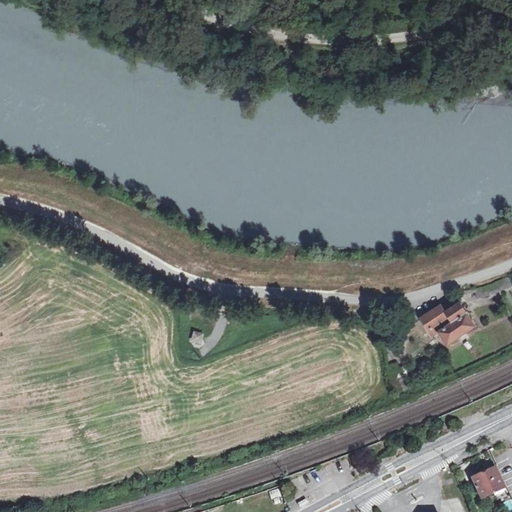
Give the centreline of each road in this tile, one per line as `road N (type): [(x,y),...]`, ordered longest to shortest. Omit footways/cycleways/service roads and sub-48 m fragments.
road 1 (secondary): [(511,414),(358,482)]
road 2 (secondary): [(366,498),(511,416)]
